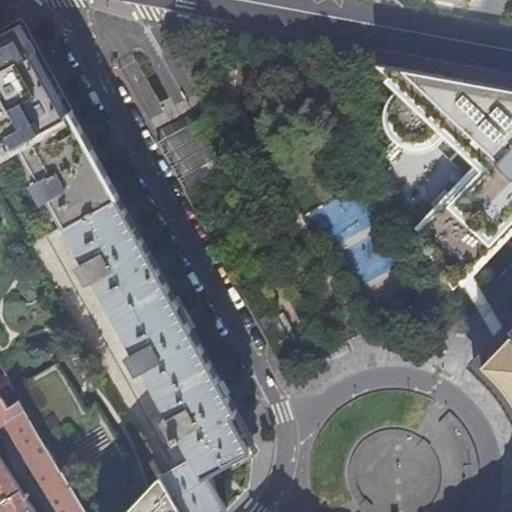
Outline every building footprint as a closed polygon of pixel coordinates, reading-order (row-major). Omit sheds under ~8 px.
[(0,151),(19,141),(40,177),(33,182),(44,200),(51,196),(68,225),(120,195),(72,107),(68,110),(18,24),(0,34),(0,151)] [(416,233),(431,255),(453,288),(462,279),(470,270),(511,226),(511,88),(377,63),(384,71),(404,90),(393,102),(390,109),(389,115),(389,122),(391,128),(395,135),(398,138),(402,141),(408,144),(415,145),(421,145),(427,143),(432,141),(445,128),(482,163),(416,233)] [(206,173),(201,163),(217,154),(197,120),(159,142),(185,186),(206,173)] [(68,225),(62,229),(81,263),(78,264),(89,283),(92,281),(133,354),(130,355),(140,373),(143,371),(169,418),(167,420),(177,437),(184,432),(197,454),(161,475),(183,511),(224,511),(229,509),(210,473),(253,447),(234,411),(238,408),(120,195),(68,225)] [(470,270),(462,279),(498,337),(506,328),(470,270)] [(498,337),(473,362),(489,374),(498,384),(507,395),(511,402),(511,325),(510,324),(506,328),(498,337)] [(0,388),(1,390),(9,385),(5,377),(0,380),(0,388)] [(19,402),(9,385),(1,390),(0,390),(0,397),(7,409),(18,402),(19,402)] [(85,511),(48,449),(47,450),(18,402),(7,409),(0,397),(0,426),(5,424),(57,511),(85,511)] [(0,504),(21,492),(0,459),(0,504)] [(183,511),(161,475),(127,511),(183,511)] [(33,511),(21,492),(0,504),(0,510),(1,511),(33,511)]
